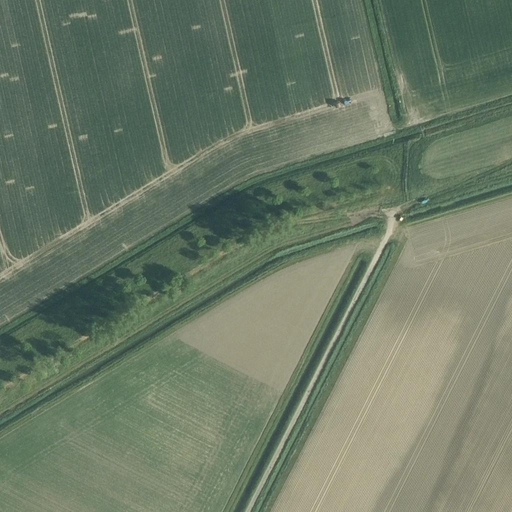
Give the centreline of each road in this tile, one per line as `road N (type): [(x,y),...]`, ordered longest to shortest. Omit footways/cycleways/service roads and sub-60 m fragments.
road 1 (unclassified): [(249,511),(392,215)]
road 2 (track): [(382,0),(410,120),(429,140),(508,158)]
road 3 (track): [(508,158),(392,215)]
